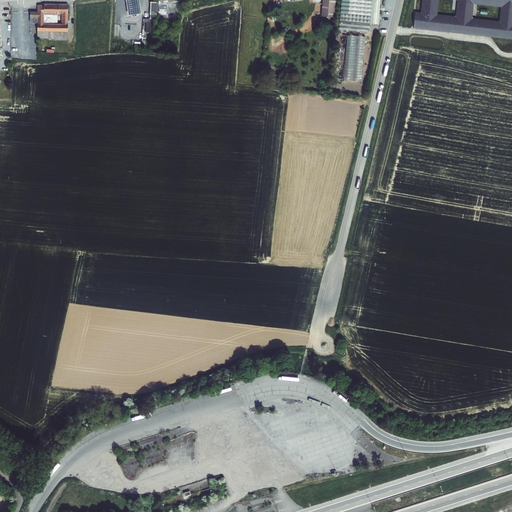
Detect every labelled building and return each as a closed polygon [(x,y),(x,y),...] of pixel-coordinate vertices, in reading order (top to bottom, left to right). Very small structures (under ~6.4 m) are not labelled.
[(138,0),(125,0),(128,15),(141,13),(138,0)] [(150,2),(150,14),(150,19),(157,19),(157,14),(158,14),(158,18),(177,18),(178,1),(174,1),(173,0),(160,0),(160,1),(158,1),(158,3),(150,2)] [(322,0),(321,16),(334,17),(335,0),(322,0)] [(341,0),(338,30),(369,32),(370,23),(371,0),(341,0)] [(371,0),(370,23),(378,24),(379,0),(371,0)] [(511,0),(421,0),(420,13),(415,12),(413,28),(511,39),(511,0)] [(44,4),(44,5),(37,5),(37,12),(30,12),(30,23),(37,24),(37,38),(49,38),(49,40),(67,40),(68,14),(67,4),(44,4)] [(336,34),(332,79),(361,82),(365,37),(346,35),(336,34)]
